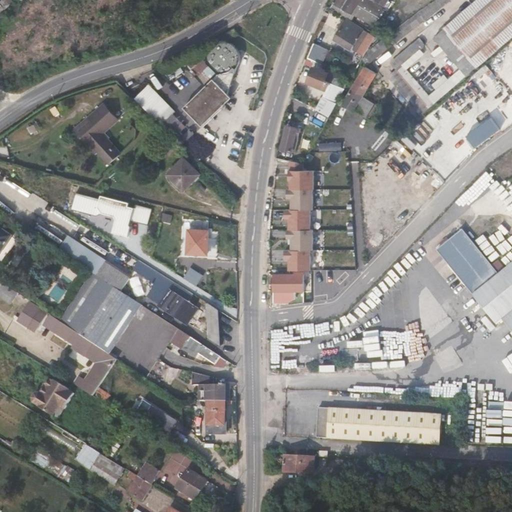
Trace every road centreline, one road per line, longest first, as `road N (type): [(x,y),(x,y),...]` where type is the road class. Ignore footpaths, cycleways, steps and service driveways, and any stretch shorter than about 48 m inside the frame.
road 1 (secondary): [(255,511),(255,206),(275,99),(312,5)]
road 2 (secondary): [(0,120),(58,85),(172,47),(233,11)]
